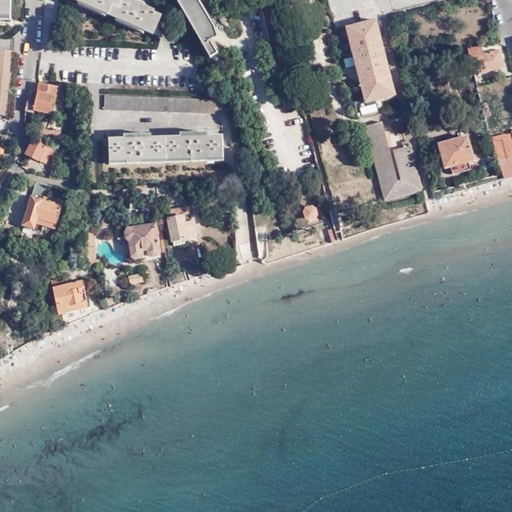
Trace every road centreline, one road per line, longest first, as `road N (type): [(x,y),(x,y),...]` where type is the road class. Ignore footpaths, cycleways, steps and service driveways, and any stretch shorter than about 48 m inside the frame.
road 1 (residential): [(32,0),(22,154),(0,192)]
road 2 (residential): [(316,159),(275,0)]
